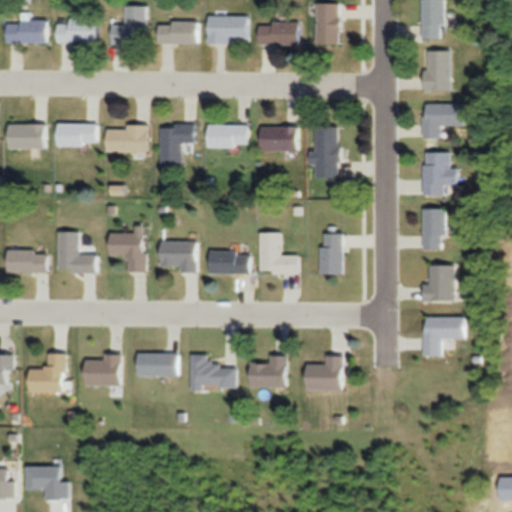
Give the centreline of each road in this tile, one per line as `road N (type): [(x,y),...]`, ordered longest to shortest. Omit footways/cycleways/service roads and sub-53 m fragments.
road 1 (residential): [(386,92),(0,87)]
road 2 (residential): [(0,311),(386,314)]
road 3 (residential): [(385,0),(386,290)]
